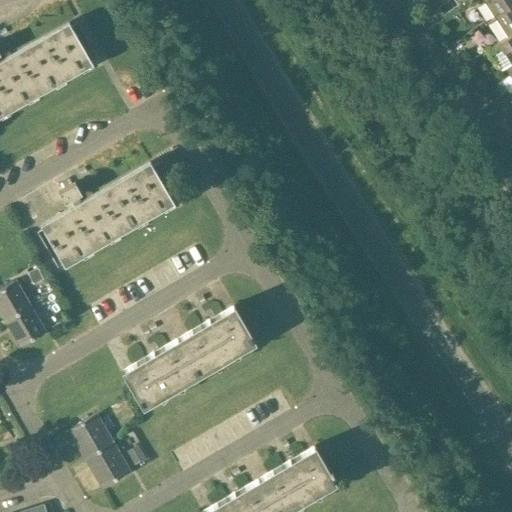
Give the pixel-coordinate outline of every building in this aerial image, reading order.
[(494,16),(500,12),(500,11),(511,2),(511,0),(488,0),(485,2),(494,16)] [(499,23),(507,35),(511,31),(511,2),(500,11),(500,12),(505,19),(499,23)] [(0,114),(92,62),(72,26),(0,66),(0,114)] [(503,51),(511,64),(511,63),(511,31),(507,35),(497,42),(503,51)] [(65,264),(173,201),(152,165),(44,229),(65,264)] [(0,288),(0,311),(5,320),(30,305),(15,279),(0,288)] [(45,331),(30,305),(5,320),(19,346),(45,331)] [(235,305),(178,337),(200,374),(256,342),(235,305)] [(144,407),(200,374),(178,337),(122,370),(144,407)] [(69,428),(86,457),(113,442),(97,413),(69,428)] [(136,441),(125,446),(132,461),(143,455),(136,441)] [(130,471),(113,442),(86,457),(102,487),(130,471)] [(315,446),(258,478),(277,511),(284,511),(336,483),(315,446)] [(203,511),(277,511),(258,478),(202,510),(203,511)]
